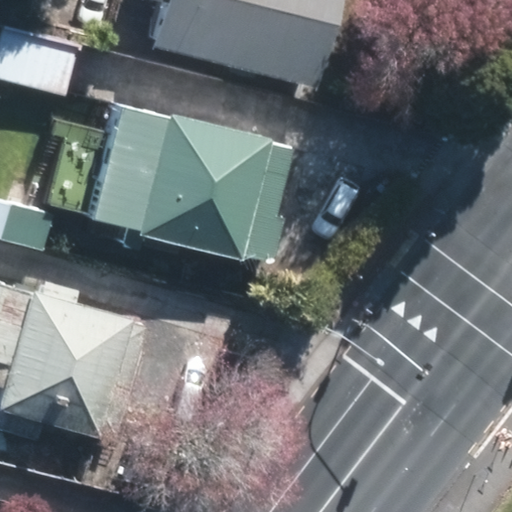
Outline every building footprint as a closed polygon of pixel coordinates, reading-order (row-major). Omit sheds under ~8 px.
[(139,45),(307,88),(329,0),(145,0),(150,1),(139,45)] [(69,40),(0,22),(0,74),(56,88),(69,40)] [(153,109),(107,98),(80,210),(125,221),(124,227),(231,253),(233,247),(254,252),(261,253),(273,208),(264,206),(281,140),(260,135),(261,130),(153,105),(153,109)] [(0,235),(35,244),(45,206),(0,195),(0,235)] [(93,431),(125,312),(0,278),(0,425),(28,433),(34,415),(93,431)] [(118,474),(171,487),(198,452),(127,434),(118,474)]
